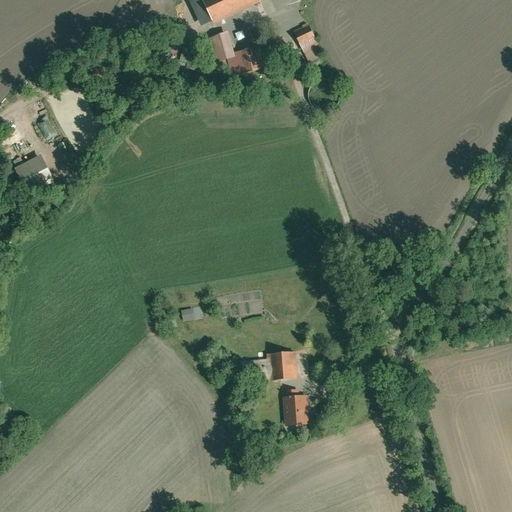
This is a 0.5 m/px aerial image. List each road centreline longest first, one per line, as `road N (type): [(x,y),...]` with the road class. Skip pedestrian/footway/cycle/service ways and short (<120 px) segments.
road 1 (unclassified): [(441,511),(393,344),(511,149)]
road 2 (track): [(280,15),(254,29),(131,45),(0,118)]
